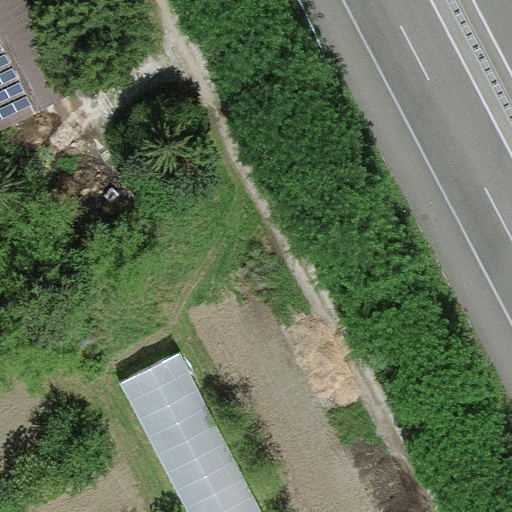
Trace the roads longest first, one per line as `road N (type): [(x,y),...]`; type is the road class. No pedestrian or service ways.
road 1 (track): [(160,0),(420,511)]
road 2 (motorway): [(388,0),(511,237)]
